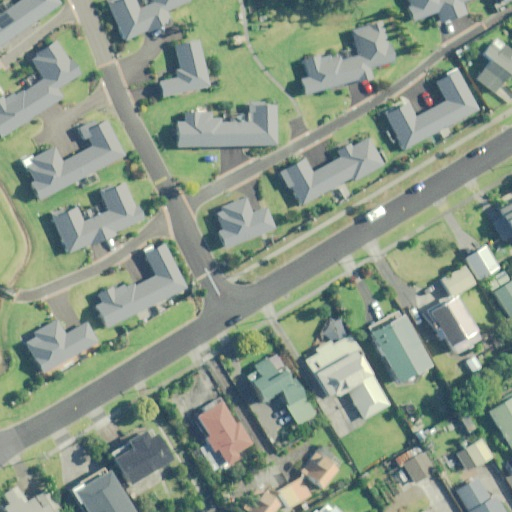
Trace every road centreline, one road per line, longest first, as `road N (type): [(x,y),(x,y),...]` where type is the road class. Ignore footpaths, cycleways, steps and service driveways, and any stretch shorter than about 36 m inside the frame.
road 1 (residential): [(176,208),(376,101),(511,6)]
road 2 (residential): [(226,316),(511,141)]
road 3 (residential): [(0,446),(226,316)]
road 4 (residential): [(78,0),(176,208)]
